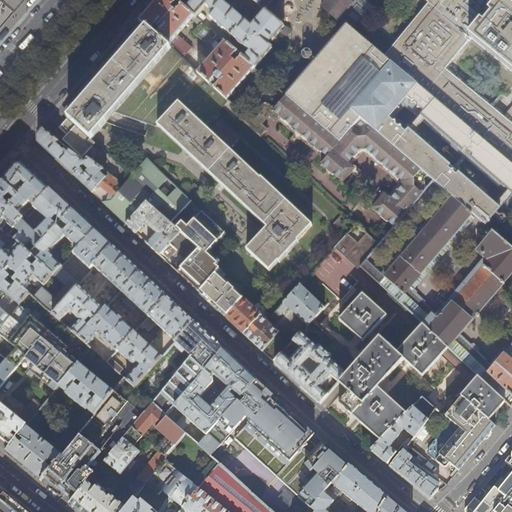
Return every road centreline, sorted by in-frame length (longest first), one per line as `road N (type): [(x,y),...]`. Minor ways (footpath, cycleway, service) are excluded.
road 1 (residential): [(422,511),(12,134)]
road 2 (primary): [(12,134),(127,0)]
